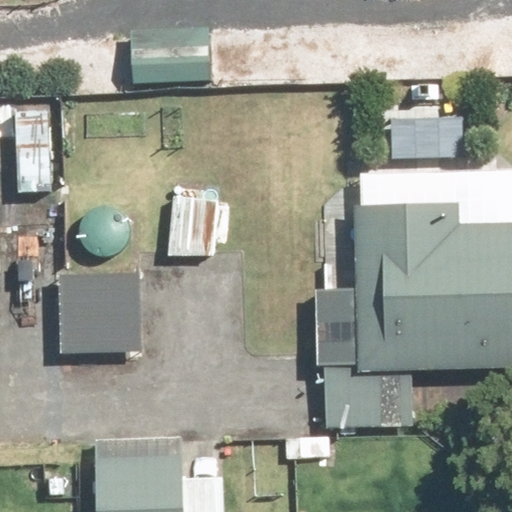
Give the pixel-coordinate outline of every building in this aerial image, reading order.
[(149,86),(225,88),(226,31),(150,29),(149,86)] [(62,116),(25,115),(25,196),(62,196),(62,116)] [(229,188),(174,184),(170,253),(225,256),(229,188)] [(429,370),(511,372),(511,217),(364,213),(362,264),(331,263),(326,426),(427,429),(429,370)] [(201,455),(111,455),(110,511),(234,511),(234,477),(201,477),(201,455)]
